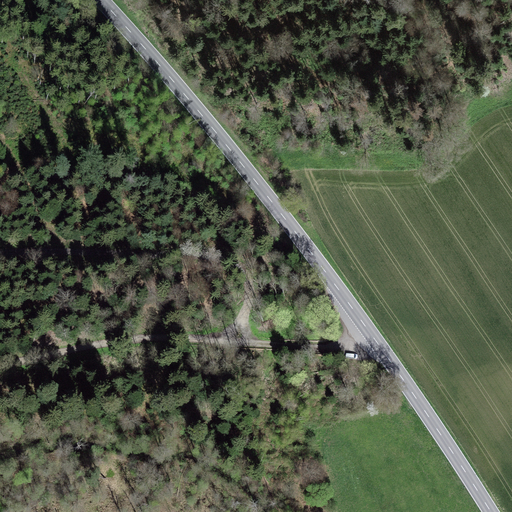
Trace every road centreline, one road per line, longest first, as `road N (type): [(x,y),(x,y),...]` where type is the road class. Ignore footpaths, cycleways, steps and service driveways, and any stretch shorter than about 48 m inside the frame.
road 1 (secondary): [(491,511),(293,229),(99,0)]
road 2 (track): [(382,350),(141,340),(0,366)]
road 3 (unknown): [(0,252),(224,258),(242,270),(250,291),(224,341)]
